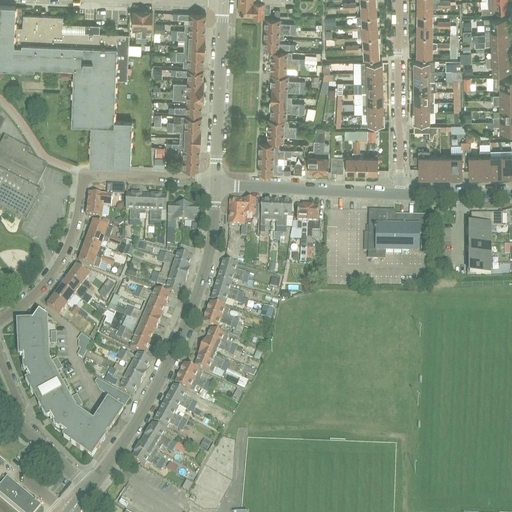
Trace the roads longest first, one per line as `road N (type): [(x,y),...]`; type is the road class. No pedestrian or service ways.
road 1 (unclassified): [(89,487),(165,366),(207,249),(214,184)]
road 2 (residential): [(0,321),(50,278),(86,178),(214,184)]
road 3 (residential): [(394,0),(398,194)]
road 4 (residential): [(398,194),(214,184)]
road 5 (unclassified): [(214,184),(221,4)]
road 6 (residential): [(221,4),(91,0)]
